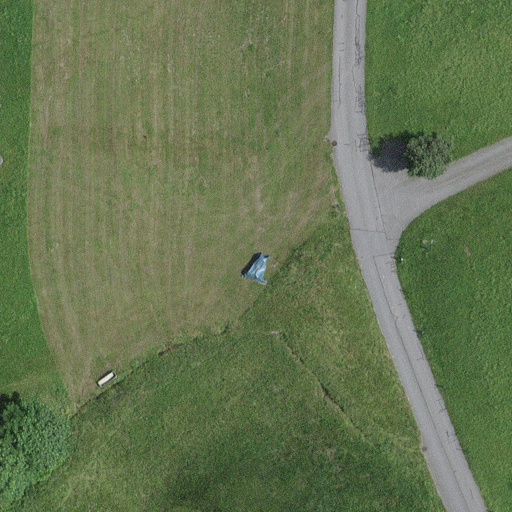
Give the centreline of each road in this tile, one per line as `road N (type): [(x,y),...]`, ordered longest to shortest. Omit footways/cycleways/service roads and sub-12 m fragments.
road 1 (unclassified): [(357,0),(352,184),(472,511)]
road 2 (track): [(370,230),(511,163)]
